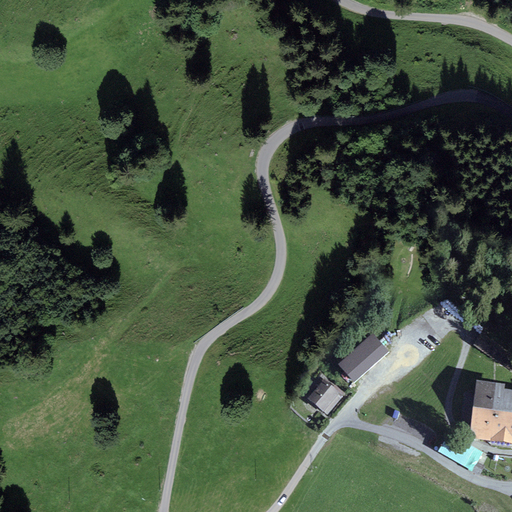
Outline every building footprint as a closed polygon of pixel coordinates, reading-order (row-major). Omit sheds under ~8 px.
[(481,318),(473,332),(496,344),(504,330),(481,318)] [(501,350),(482,337),(476,346),(495,359),(500,351),(501,350)] [(375,340),(343,370),(356,385),(389,356),(375,340)] [(495,359),(511,369),(511,359),(500,351),(495,359)] [(321,382),(307,399),(326,415),(343,395),(334,388),(332,391),(328,388),(331,385),(325,380),(322,383),(321,382)] [(511,394),(502,394),(502,392),(480,389),(480,396),(466,395),(462,426),(477,428),(475,437),(511,441),(511,394)] [(440,452),(476,476),(489,456),(453,432),(440,452)]
